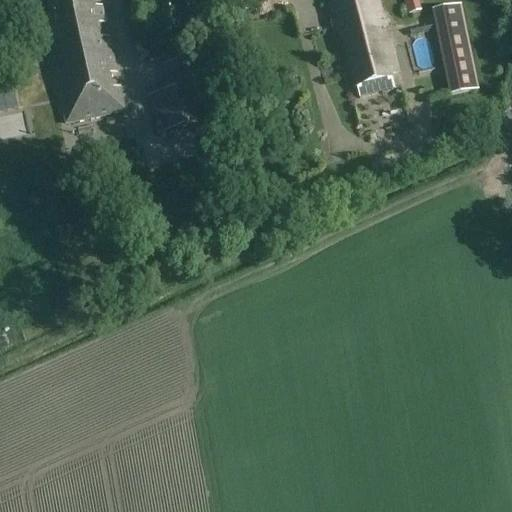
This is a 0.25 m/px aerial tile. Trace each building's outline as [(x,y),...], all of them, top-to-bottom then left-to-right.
[(45,0),(50,20),(42,22),(66,126),(123,113),(125,113),(120,89),(113,91),(110,77),(115,76),(117,75),(109,40),(107,40),(104,41),(102,41),(99,27),(104,26),(105,25),(102,8),(100,8),(95,10),(92,0),(45,0)] [(327,0),(329,6),(325,7),(331,31),(333,38),(335,37),(339,36),(352,91),(355,90),(392,81),(394,81),(393,76),(401,74),(392,42),(382,44),(378,30),(386,28),(378,0),(327,0)] [(403,0),(408,16),(421,12),(416,0),(403,0)] [(431,12),(449,98),(478,92),(461,6),(431,12)] [(14,33),(16,45),(32,43),(30,30),(14,33)] [(149,97),(157,136),(208,124),(195,60),(164,66),(169,93),(149,97)] [(206,85),(218,83),(214,60),(202,63),(206,85)]
